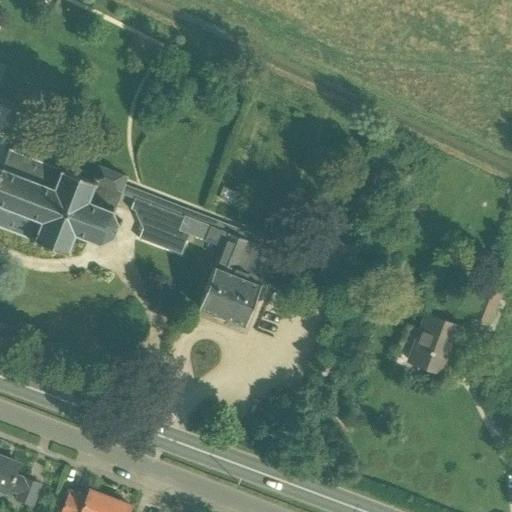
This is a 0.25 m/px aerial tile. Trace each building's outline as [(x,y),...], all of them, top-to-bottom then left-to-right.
[(204,241),(213,219),(124,185),(122,191),(118,189),(124,175),(98,165),(92,180),(60,168),(60,167),(7,147),(0,165),(0,225),(67,252),(75,233),(99,243),(112,237),(118,223),(113,213),(121,194),(183,218),(178,231),(204,241)] [(213,219),(204,241),(222,248),(198,308),(244,326),(260,284),(263,278),(257,276),(268,248),(254,243),(257,236),(213,219)] [(356,250),(332,241),(327,252),(351,261),(356,250)] [(491,324),(501,295),(479,287),(468,316),(491,324)] [(442,374),(459,328),(426,316),(409,362),(442,374)] [(32,506),(40,485),(15,475),(20,464),(0,456),(0,491),(7,494),(9,491),(19,494),(16,500),(32,506)] [(129,511),(132,507),(89,490),(86,498),(70,491),(61,511),(129,511)]
